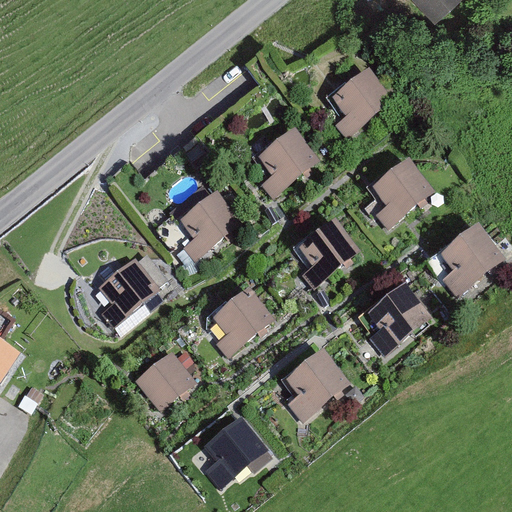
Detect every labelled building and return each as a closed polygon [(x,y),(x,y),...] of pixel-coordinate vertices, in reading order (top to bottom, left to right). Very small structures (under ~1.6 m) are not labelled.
[(418,0),(432,15),(449,0),(418,0)] [(356,129),(387,104),(365,77),(334,102),(356,129)] [(282,189),(313,164),(291,137),(260,162),(282,189)] [(396,219),(428,194),(406,167),(374,192),(396,219)] [(204,252),(235,227),(213,199),(182,225),(204,252)] [(322,279),(354,254),(332,227),(300,252),(313,268),(322,279)] [(459,292),(497,261),(475,233),(444,259),(457,275),(449,280),(459,292)] [(122,318),(153,293),(131,265),(100,291),(122,318)] [(381,355),(424,320),(402,292),(371,318),(382,331),(370,341),(381,355)] [(237,348),(268,323),(246,296),(215,321),(237,348)] [(0,393),(27,362),(0,337),(0,393)] [(300,421),(343,386),(320,358),(289,384),(302,399),(290,409),(300,421)] [(159,411),(190,386),(168,359),(137,384),(159,411)] [(351,405),(359,398),(352,390),(345,397),(351,405)] [(229,478),(261,452),(238,424),(207,450),(229,478)] [(261,484),(269,494),(285,481),(277,471),(261,484)]
